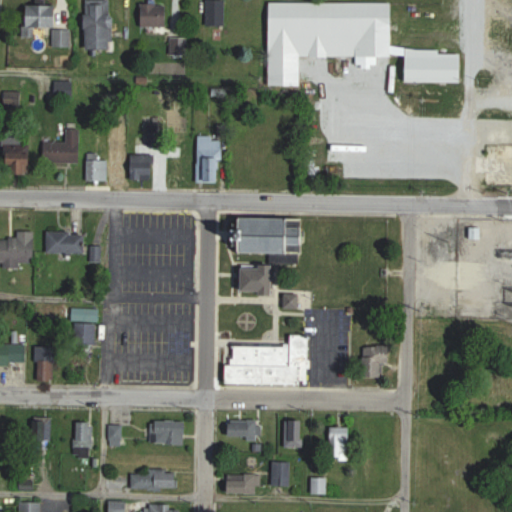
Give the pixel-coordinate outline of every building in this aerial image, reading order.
[(114,49),(114,0),(88,0),(88,49),(114,49)] [(228,25),(227,0),(208,0),(209,25),(228,25)] [(511,55),(511,0),(490,0),(491,55),(511,55)] [(395,56),(395,1),(272,1),(272,30),(359,29),(360,67),(381,67),(381,56),(395,56)] [(61,27),(61,3),(28,3),(28,27),(61,27)] [(170,27),(170,3),(143,3),(143,27),(170,27)] [(172,38),(172,52),(189,52),(189,38),(172,38)] [(463,52),(410,52),(410,81),(463,81),(463,52)] [(46,141),(46,163),(85,163),(85,134),(71,134),(71,141),(46,141)] [(199,135),(199,181),(225,181),(225,135),(199,135)] [(129,145),(112,145),(112,173),(129,173),(129,145)] [(195,180),(195,148),(167,148),(167,180),(195,180)] [(238,184),(263,184),(263,151),(238,151),(238,184)] [(13,173),(38,172),(37,152),(12,153),(13,173)] [(133,178),(157,178),(157,153),(133,153),(133,178)] [(268,220),(267,235),(249,235),(249,252),(311,253),(311,221),(268,220)] [(0,237),(0,267),(38,267),(38,230),(20,230),(20,238),(0,237)] [(50,231),(50,252),(89,252),(89,231),(50,231)] [(279,293),(280,263),(243,262),(243,292),(279,293)] [(285,308),(308,308),(308,290),(285,290),(285,308)] [(98,344),(98,323),(77,323),(77,344),(98,344)] [(313,334),(292,333),(292,344),(234,343),(234,363),(229,363),(228,384),(312,385),(313,334)] [(30,343),(0,343),(0,363),(30,364),(30,343)] [(38,345),(38,381),(59,381),(59,345),(38,345)] [(395,362),(395,345),(365,345),(365,377),(385,377),(385,362),(395,362)] [(55,448),(55,416),(36,416),(36,448),(55,448)] [(305,418),(286,418),(286,447),(305,447),(305,418)] [(260,438),(260,419),(230,419),(230,438),(260,438)] [(153,444),(189,444),(189,420),(153,420),(153,444)] [(96,456),(96,421),(77,421),(77,456),(96,456)] [(389,452),(389,423),(372,423),(372,452),(389,452)] [(110,424),(110,445),(126,445),(126,424),(110,424)] [(353,459),(353,426),(332,426),(332,459),(353,459)] [(274,486),(293,486),(293,460),(274,460),(274,486)] [(133,469),(133,488),(181,489),(181,470),(133,469)] [(261,492),(261,472),(228,472),(228,492),(261,492)] [(314,493),(329,493),(329,477),(314,477),(314,493)] [(111,511),(128,511),(129,500),(111,500),(111,511)] [(21,511),(43,511),(43,502),(21,502),(21,511)] [(151,511),(184,511),(185,508),(176,508),(176,504),(151,503),(151,511)]
